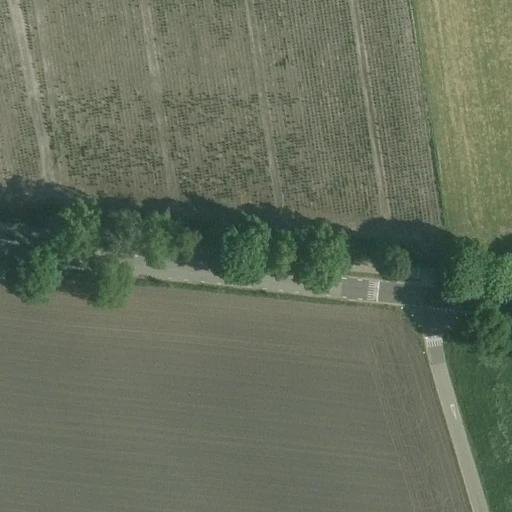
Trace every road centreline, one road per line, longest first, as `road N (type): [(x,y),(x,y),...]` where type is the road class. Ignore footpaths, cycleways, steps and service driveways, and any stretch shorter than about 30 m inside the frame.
road 1 (tertiary): [(421,299),(0,253)]
road 2 (unclassified): [(482,511),(421,299)]
